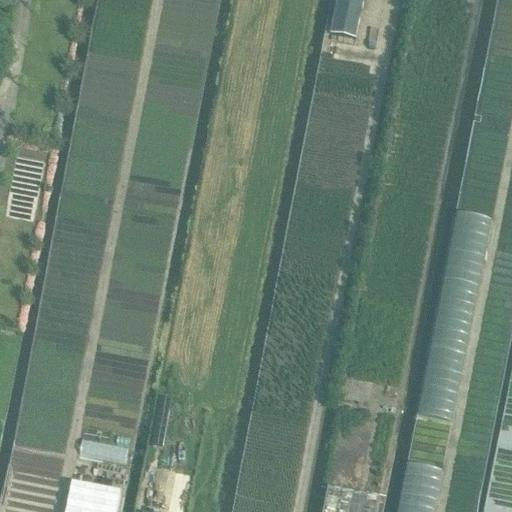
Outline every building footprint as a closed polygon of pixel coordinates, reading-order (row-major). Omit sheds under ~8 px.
[(355,42),(363,1),(354,0),(337,0),(331,38),(355,42)] [(341,403),(368,408),(372,388),(344,384),(341,403)] [(161,401),(153,449),(163,450),(171,403),(161,401)] [(114,511),(118,495),(70,486),(65,511),(114,511)] [(322,511),(375,511),(377,500),(326,490),(322,511)]
